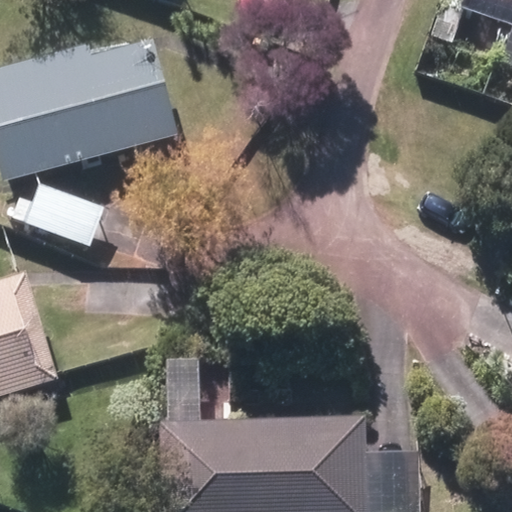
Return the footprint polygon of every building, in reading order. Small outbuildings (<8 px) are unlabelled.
[(0,76),(0,162),(5,184),(180,141),(156,45),(91,62),(89,55),(0,76)] [(14,225),(92,254),(107,215),(42,191),(35,210),(22,205),(14,225)] [(0,290),(0,401),(59,384),(29,282),(0,290)] [(177,373),(176,407),(232,408),(232,372),(177,373)] [(367,456),(365,420),(176,428),(178,511),(421,511),(419,454),(367,456)]
